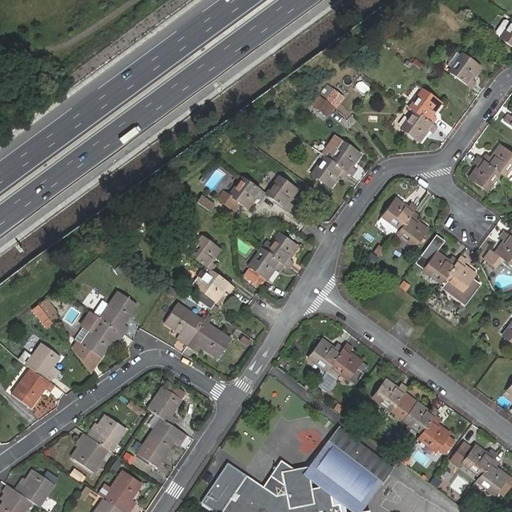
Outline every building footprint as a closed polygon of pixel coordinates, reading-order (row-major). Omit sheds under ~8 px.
[(511,20),(500,37),(511,46),(511,20)] [(460,54),(447,72),(470,89),(474,82),(471,80),(479,67),(460,54)] [(334,85),(327,96),(337,103),(345,93),(334,85)] [(422,90),(409,106),(414,110),(432,123),(435,118),(431,116),(440,103),(422,90)] [(333,104),(319,93),(313,102),(327,113),(333,104)] [(431,133),(436,127),(432,123),(414,110),(400,130),(418,142),(427,130),(431,133)] [(507,116),(503,122),(511,129),(511,118),(511,119),(507,116)] [(335,137),(321,154),(324,156),(328,159),(341,141),(335,137)] [(500,174),(504,178),(511,167),(511,155),(511,154),(511,145),(505,140),(500,147),(500,146),(490,158),(486,155),(481,160),(500,174)] [(347,173),(351,176),(355,170),(351,166),(360,156),(341,141),(328,159),(347,173)] [(256,157),(259,151),(251,147),(248,153),(256,157)] [(328,159),(324,156),(310,175),(329,189),(339,177),(342,179),(347,173),(328,159)] [(481,160),(477,157),(473,163),(477,167),(468,179),(486,193),(500,174),(481,160)] [(265,194),(242,177),(228,197),(223,194),(219,200),(233,210),(238,204),(246,210),(255,198),(260,201),(265,194)] [(265,194),(287,211),(291,205),(288,203),(297,190),(278,177),(265,194)] [(199,196),(195,202),(207,211),(212,204),(205,199),(199,196)] [(411,212),(415,207),(409,203),(405,207),(393,199),(380,216),(399,229),(411,212)] [(399,229),(395,234),(413,248),(425,231),(413,221),(417,216),(411,212),(399,229)] [(511,240),(506,236),(502,233),(498,238),(502,242),(493,254),(511,268),(511,266),(511,240)] [(283,264),(288,268),(292,262),(287,259),(296,246),(278,234),(265,251),(283,264)] [(414,264),(422,270),(435,252),(443,241),(434,235),(414,264)] [(201,236),(188,255),(204,267),(210,271),(215,265),(210,262),(220,249),(201,236)] [(261,249),(258,252),(248,267),(249,267),(242,276),(258,288),(264,279),(266,280),(275,268),(279,271),(283,264),(265,251),(261,249)] [(371,252),(365,260),(373,265),(378,257),(371,252)] [(422,270),(440,283),(443,278),(457,260),(451,256),(447,260),(435,252),(422,270)] [(465,260),(460,256),(457,260),(443,278),(447,281),(462,292),(474,276),(475,274),(462,264),(465,260)] [(125,269),(121,264),(113,270),(116,275),(125,269)] [(227,294),(232,287),(210,271),(204,267),(201,271),(207,275),(197,290),(215,304),(224,291),(227,294)] [(207,275),(201,271),(200,270),(196,275),(197,276),(190,285),(197,290),(207,275)] [(462,292),(447,281),(442,288),(465,304),(481,282),(474,276),(462,292)] [(169,287),(166,293),(172,298),(176,292),(169,287)] [(117,293),(99,319),(122,334),(126,328),(123,325),(136,306),(117,293)] [(188,345),(203,322),(176,304),(164,323),(179,333),(176,338),(188,345)] [(90,332),(74,355),(88,373),(99,357),(101,358),(108,348),(111,343),(114,339),(118,341),(122,334),(99,319),(89,312),(83,322),(93,328),(90,332)] [(54,315),(48,320),(52,325),(57,321),(54,315)] [(52,325),(48,320),(43,324),(47,329),(52,325)] [(81,326),(90,332),(93,328),(83,322),(81,326)] [(230,339),(203,322),(188,345),(199,353),(202,348),(217,359),(230,339)] [(511,322),(502,336),(511,343),(511,322)] [(242,336),(238,342),(246,347),(249,341),(242,336)] [(329,367),(343,348),(337,344),(334,348),(321,339),(308,358),(326,371),(329,367)] [(40,344),(25,365),(30,369),(49,383),(58,370),(53,367),(59,358),(40,344)] [(352,349),(345,344),(343,348),(329,367),(347,380),(361,361),(349,352),(352,349)] [(49,383),(30,369),(11,396),(30,409),(44,390),(49,393),(53,387),(49,383)] [(403,393),(406,388),(400,384),(397,388),(385,379),(372,397),(390,411),(403,393)] [(51,392),(60,397),(63,392),(54,387),(51,392)] [(161,387),(146,409),(150,412),(160,419),(170,426),(175,418),(171,415),(181,400),(161,387)] [(434,416),(437,411),(431,407),(429,411),(403,393),(390,411),(421,434),(434,416)] [(140,416),(143,410),(130,402),(126,408),(140,416)] [(108,451),(111,452),(126,431),(104,416),(97,425),(95,424),(86,436),(108,451)] [(434,416),(421,434),(418,438),(436,452),(438,449),(444,454),(452,442),(447,437),(449,434),(437,425),(440,420),(434,416)] [(180,443),(185,436),(170,426),(160,419),(142,445),(135,455),(155,469),(173,443),(175,439),(180,443)] [(332,442),(386,483),(397,468),(402,461),(348,420),(345,424),(342,428),(332,442)] [(372,420),(367,426),(373,430),(378,424),(372,420)] [(303,427),(296,438),(302,442),(298,449),(307,455),(311,448),(319,453),(326,441),(303,427)] [(86,436),(84,434),(75,447),(78,448),(71,457),(93,472),(108,451),(86,436)] [(492,459),(495,455),(490,450),(486,455),(474,446),(472,449),(460,440),(447,458),(459,467),(462,464),(479,477),(492,459)] [(364,511),(386,483),(332,442),(307,476),(323,488),(327,488),(328,492),(354,511),(364,511)] [(127,454),(124,459),(129,463),(133,459),(127,454)] [(492,459),(479,477),(476,481),(501,500),(511,485),(506,480),(508,477),(496,467),(498,464),(492,459)] [(219,511),(230,498),(234,492),(246,475),(228,462),(200,501),(214,511),(219,511)] [(233,501),(230,498),(219,511),(338,511),(338,506),(330,507),(328,492),(327,488),(323,488),(309,491),(307,476),(306,468),(293,470),(280,462),(270,477),(284,486),(285,495),(276,496),(263,487),(246,475),(234,492),(238,495),(233,501)] [(30,502),(38,507),(53,486),(31,470),(24,480),(23,479),(14,491),(30,502)] [(73,470),(71,477),(82,481),(84,474),(73,470)] [(122,472),(104,498),(124,511),(129,511),(136,502),(132,499),(142,485),(122,472)] [(270,477),(263,487),(276,496),(285,495),(284,486),(270,477)] [(82,502),(91,489),(86,486),(77,499),(82,502)] [(23,511),(30,502),(14,491),(8,487),(0,498),(0,500),(2,502),(0,505),(0,511),(23,511)] [(124,511),(104,498),(94,511),(124,511)]
